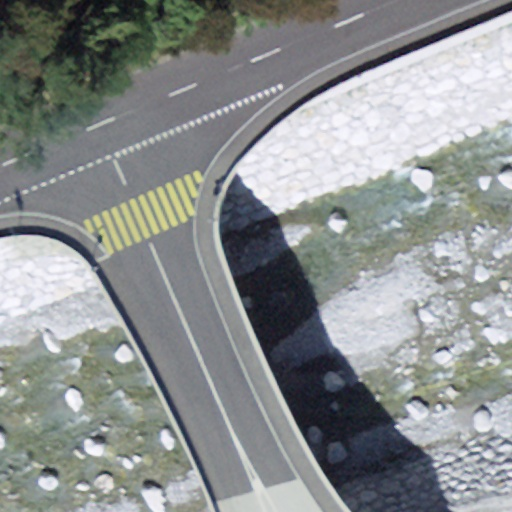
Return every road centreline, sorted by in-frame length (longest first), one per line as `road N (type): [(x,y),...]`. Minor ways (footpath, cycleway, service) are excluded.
road 1 (tertiary): [(114,116),(260,496)]
road 2 (tertiary): [(395,0),(114,116)]
road 3 (tertiary): [(0,164),(114,116)]
